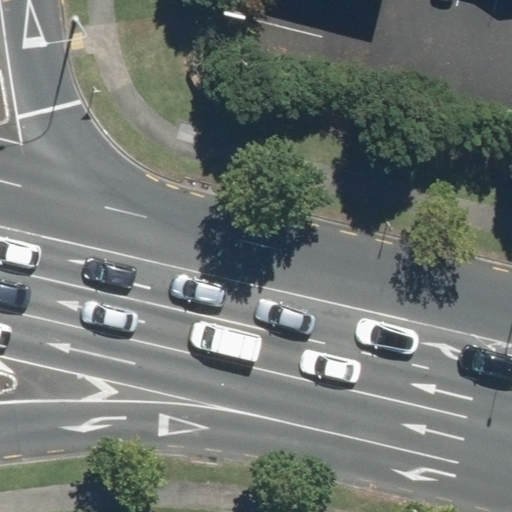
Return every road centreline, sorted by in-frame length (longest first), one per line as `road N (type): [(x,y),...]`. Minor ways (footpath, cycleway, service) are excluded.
road 1 (primary): [(25,0),(62,115),(118,190),(404,368)]
road 2 (secondary): [(0,269),(404,368)]
road 3 (primary): [(404,368),(0,422)]
